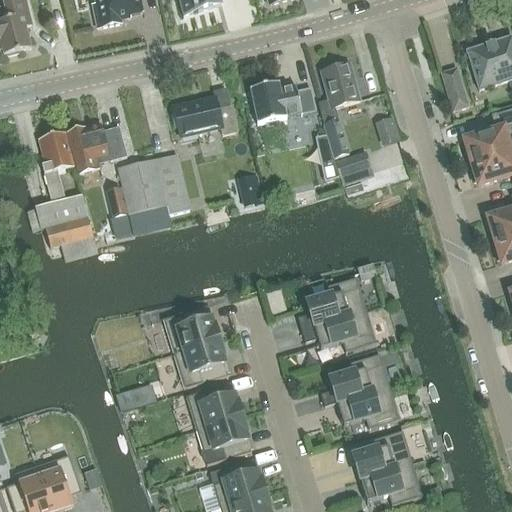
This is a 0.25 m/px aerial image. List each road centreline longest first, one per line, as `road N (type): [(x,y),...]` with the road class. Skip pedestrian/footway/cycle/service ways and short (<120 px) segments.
road 1 (residential): [(382,8),(511,436)]
road 2 (tertiary): [(0,101),(382,8)]
road 3 (residential): [(314,511),(253,310)]
